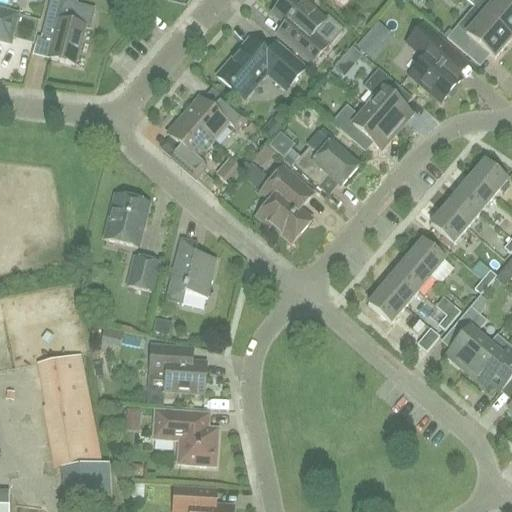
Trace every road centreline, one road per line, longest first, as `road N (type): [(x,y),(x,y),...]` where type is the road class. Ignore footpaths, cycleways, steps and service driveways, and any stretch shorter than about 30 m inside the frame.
road 1 (residential): [(294,296),(452,116),(495,110),(511,122)]
road 2 (residential): [(501,484),(478,454),(294,296)]
road 3 (residential): [(294,296),(133,154),(119,118)]
road 4 (residential): [(262,511),(244,435),(249,359),(294,296)]
road 5 (residential): [(119,118),(219,0)]
